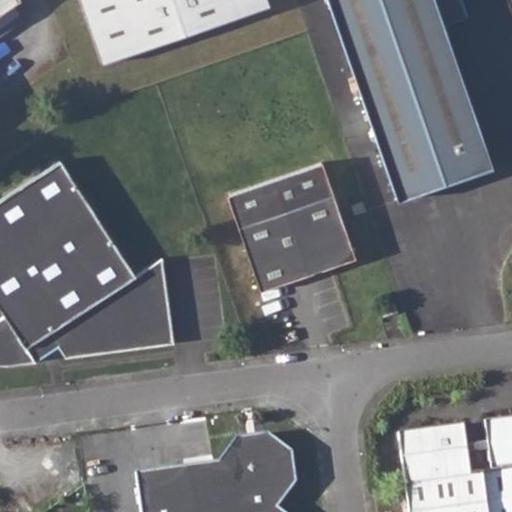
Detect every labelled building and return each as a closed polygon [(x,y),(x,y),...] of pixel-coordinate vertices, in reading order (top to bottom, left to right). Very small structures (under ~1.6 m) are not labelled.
[(0,0),(0,9),(13,0),(0,0)] [(261,0),(77,0),(98,61),(263,4),(261,0)] [(330,0),(399,197),(494,165),(444,22),(468,14),(462,0),(330,0)] [(55,162),(0,197),(0,317),(0,318),(0,317),(0,364),(9,365),(26,362),(33,361),(55,346),(62,357),(171,342),(159,256),(131,276),(55,162)] [(261,288),(357,255),(324,164),(228,197),(261,288)] [(395,300),(381,305),(385,316),(399,311),(395,300)] [(462,424),(405,432),(416,511),(511,511),(511,417),(482,422),(488,471),(469,473),(462,424)] [(214,460),(134,471),(139,511),(284,511),(277,506),(297,479),(293,449),(267,429),(236,433),(214,460)] [(416,511),(405,432),(397,433),(407,511),(416,511)]
